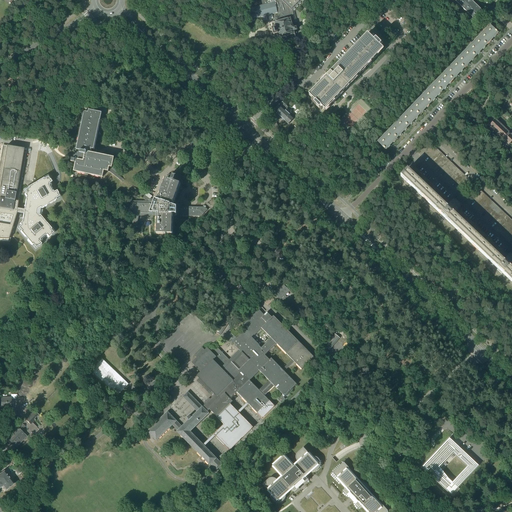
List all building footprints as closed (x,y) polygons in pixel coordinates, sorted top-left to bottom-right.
[(304,0),(303,0),(260,0),(262,6),(254,8),(256,19),(277,13),(278,16),(275,17),(275,16),(273,17),(275,21),(276,21),(276,22),(271,23),(272,28),(273,35),(274,35),(275,40),(279,39),(280,43),(296,39),(294,31),(296,30),(296,28),(297,28),(297,27),(296,24),(292,12),(304,0)] [(453,0),(463,9),(470,1),(469,0),(453,0)] [(463,9),(475,20),(482,12),(470,1),(463,9)] [(479,38),(486,45),(498,33),(490,26),(479,38)] [(371,39),(367,35),(364,39),(363,38),(360,41),(361,42),(358,45),(357,44),(355,47),(354,46),(350,50),(351,51),(349,54),(346,58),(345,57),(343,60),(338,66),(337,66),(334,69),(335,69),(327,77),(324,75),(317,83),(319,86),(316,89),(316,88),(312,92),(313,92),(309,96),(313,100),(311,102),(321,111),(323,109),(325,111),(329,108),(332,104),(337,99),(337,100),(340,97),(339,96),(342,93),(343,93),(346,90),(345,90),(351,84),(351,85),(354,82),(353,81),(359,76),(362,73),(365,69),(365,70),(368,67),(368,66),(371,63),(374,60),(377,57),(380,54),(379,54),(383,50),(381,48),(383,46),(373,37),(371,39)] [(467,49),(475,57),(486,45),(479,38),(467,49)] [(464,68),(475,57),(467,49),(456,61),(464,68)] [(445,72),(453,80),(464,68),(456,61),(445,72)] [(441,92),(453,80),(445,72),(434,84),(441,92)] [(423,96),(430,103),(441,92),(434,84),(423,96)] [(411,107),(419,115),(430,103),(423,96),(411,107)] [(287,107),(282,102),(279,105),(273,111),(274,111),(271,114),(276,119),(279,116),(288,125),(294,119),(284,110),(287,107)] [(408,127),(419,115),(411,107),(400,119),(408,127)] [(71,160),(71,162),(73,163),(75,163),(75,162),(76,162),(75,166),(74,172),(75,172),(75,171),(76,171),(78,171),(77,173),(85,174),(85,173),(88,174),(89,175),(89,174),(92,174),(91,176),(99,177),(99,176),(102,177),(103,177),(104,171),(110,172),(111,170),(112,168),(113,159),(113,160),(110,159),(110,158),(103,156),(102,158),(99,157),(99,156),(99,157),(93,156),(93,154),(92,154),(92,155),(91,154),(92,150),(94,150),(93,149),(93,146),(95,146),(96,142),(94,142),(95,139),(96,139),(97,135),(96,134),(96,131),(98,131),(99,127),(97,127),(98,124),(99,124),(101,118),(102,113),(94,112),(93,114),(84,112),(80,131),(80,132),(77,147),(76,150),(74,149),(71,160)] [(389,131),(397,138),(408,127),(400,119),(389,131)] [(499,123),(495,119),(489,126),(493,130),(499,123)] [(503,127),(499,123),(493,130),(497,134),(503,127)] [(503,127),(497,134),(501,137),(507,131),(503,127)] [(385,150),(397,138),(389,131),(378,143),(385,150)] [(507,131),(501,137),(505,141),(511,135),(507,131)] [(33,245),(36,248),(38,246),(39,247),(41,245),(41,244),(39,242),(40,241),(39,240),(44,236),(45,237),(46,236),(48,238),(51,236),(50,235),(53,233),(50,230),(51,229),(46,223),(39,216),(38,216),(37,214),(36,214),(37,210),(40,208),(40,209),(56,200),(55,199),(59,197),(57,194),(58,194),(57,192),(56,191),(53,193),(53,192),(53,191),(52,192),(48,186),(49,186),(48,184),(51,183),(50,180),(49,180),(48,178),(47,177),(44,180),(43,179),(39,181),(28,188),(28,189),(27,189),(24,191),(25,192),(26,194),(24,195),(25,196),(26,197),(24,210),(16,209),(19,193),(20,191),(20,190),(20,189),(25,160),(25,156),(26,153),(26,150),(15,148),(3,146),(2,149),(0,163),(0,177),(1,178),(0,183),(0,239),(8,240),(16,213),(23,214),(22,218),(22,222),(21,223),(20,224),(21,226),(20,227),(18,228),(21,231),(21,232),(20,232),(24,236),(32,246),(33,245)] [(111,170),(110,172),(120,180),(123,183),(130,188),(133,190),(144,199),(145,200),(145,202),(143,201),(142,202),(141,201),(140,201),(139,201),(138,201),(134,201),(131,201),(131,202),(130,208),(133,226),(137,226),(137,223),(138,221),(138,218),(138,216),(138,215),(152,215),(157,215),(157,235),(172,235),(173,216),(175,216),(177,216),(180,217),(181,216),(199,217),(201,217),(202,216),(203,215),(204,214),(208,210),(207,210),(204,206),(203,207),(201,210),(200,209),(199,209),(199,208),(199,207),(194,207),(180,207),(179,205),(181,204),(182,204),(181,203),(180,202),(178,201),(178,200),(177,202),(177,203),(176,203),(176,202),(175,202),(174,202),(180,185),(180,184),(181,183),(182,183),(182,184),(183,177),(183,175),(180,175),(179,175),(171,175),(168,175),(168,179),(167,179),(167,180),(165,180),(164,184),(159,197),(149,200),(149,199),(143,195),(136,189),(132,186),(124,180),(119,176),(111,170)] [(406,170),(401,176),(409,184),(441,214),(441,215),(440,216),(444,220),(446,219),(472,244),(477,238),(453,215),(445,207),(409,172),(406,170)] [(471,199),(477,192),(475,190),(469,196),(471,199)] [(477,192),(471,199),(473,201),(478,196),(480,194),(477,192)] [(454,197),(445,207),(453,215),(462,206),(454,197)] [(217,210),(221,206),(213,199),(210,204),(217,210)] [(477,238),(472,244),(498,269),(497,270),(501,274),(503,273),(511,281),(511,270),(510,269),(502,261),(477,238)] [(511,252),(511,251),(502,261),(510,269),(511,267),(511,252)] [(282,301),(285,297),(283,295),(287,291),(283,286),(275,294),(282,301)] [(183,397),(197,412),(195,415),(192,417),(190,415),(187,418),(186,418),(188,420),(189,420),(182,426),(182,427),(171,416),(167,412),(147,432),(154,439),(156,441),(172,425),(178,431),(177,432),(199,455),(209,465),(210,464),(216,470),(222,465),(220,463),(204,447),(215,436),(229,451),(253,428),(239,414),(248,405),(262,418),(274,406),(264,396),(274,386),(278,390),(284,397),(297,385),(284,372),(294,362),(299,367),(302,370),(303,369),(314,358),(312,356),(273,316),(272,318),(271,317),(267,313),(266,313),(264,315),(258,310),(255,313),(248,320),(243,325),(247,329),(236,339),(236,338),(236,339),(237,339),(233,342),(236,346),(235,347),(239,351),(230,361),(216,347),(211,351),(211,352),(207,348),(205,351),(202,347),(193,355),(194,357),(196,359),(194,361),(191,363),(199,372),(200,372),(199,373),(197,375),(199,378),(196,381),(197,382),(211,397),(212,397),(209,400),(202,407),(187,392),(183,397)] [(329,350),(340,338),(334,334),(324,346),(329,350)] [(116,397),(128,384),(120,377),(102,359),(90,372),(116,397)] [(10,408),(10,398),(1,398),(1,408),(10,408)] [(27,406),(31,410),(38,404),(34,400),(27,406)] [(25,420),(30,425),(35,420),(34,420),(38,415),(34,411),(25,420)] [(16,448),(26,437),(21,431),(25,427),(23,425),(8,440),(13,445),(16,448)] [(478,465),(449,438),(422,467),(451,494),(478,465)] [(270,494),(270,496),(271,497),(271,498),(271,499),(272,500),(273,501),(274,502),(275,502),(276,503),(277,503),(278,503),(279,503),(280,503),(281,502),(282,502),(283,501),(284,500),(285,499),(285,498),(285,497),(285,496),(285,494),(286,494),(291,489),(295,493),(299,489),(297,487),(302,482),(304,485),(309,481),(305,477),(310,472),(313,472),(315,471),(316,471),(317,470),(318,470),(318,469),(319,468),(319,467),(320,466),(320,465),(320,464),(320,463),(320,462),(319,461),(319,460),(318,459),(316,458),(315,457),(314,457),(313,457),(311,457),(303,448),(297,453),(297,454),(296,455),(296,456),(296,457),(295,458),(296,459),(296,460),(296,461),(297,461),(298,462),(293,466),(284,456),(272,466),(282,477),(277,481),(277,480),(276,479),(275,479),(274,478),(273,478),(272,478),(271,478),(270,478),(269,479),(268,479),(262,485),(270,494)] [(357,509),(358,509),(362,506),(367,511),(366,511),(387,511),(388,511),(379,501),(377,502),(370,495),(369,495),(369,494),(369,493),(369,492),(369,491),(369,490),(369,489),(368,489),(368,488),(367,487),(367,486),(366,486),(366,485),(365,485),(364,484),(363,484),(363,483),(362,483),(361,483),(360,483),(359,483),(358,483),(358,482),(351,474),(353,473),(344,462),(331,474),(340,484),(341,483),(347,489),(343,492),(343,493),(344,494),(345,494),(345,495),(347,496),(348,496),(350,497),(351,496),(355,501),(354,502),(354,503),(355,504),(355,505),(356,506),(356,507),(357,509)] [(16,463),(12,467),(16,473),(21,469),(16,463)] [(3,493),(14,485),(4,472),(0,474),(0,488),(3,493)]
